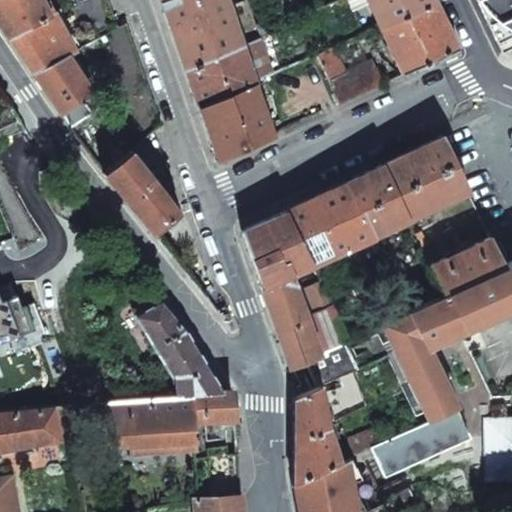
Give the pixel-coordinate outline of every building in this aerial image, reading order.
[(0,0),(0,25),(8,38),(49,14),(42,0),(0,0)] [(107,0),(76,0),(91,42),(117,28),(117,27),(107,0)] [(224,0),(159,0),(171,32),(184,70),(240,44),(224,0)] [(433,0),(365,0),(378,26),(434,0),(433,0)] [(434,0),(378,26),(403,75),(459,51),(434,0)] [(511,0),(476,0),(501,53),(511,48),(511,0)] [(49,14),(8,38),(33,73),(67,56),(75,52),(54,11),(49,14)] [(267,25),(260,28),(263,34),(269,31),(267,25)] [(240,44),(244,58),(263,51),(257,36),(240,44)] [(240,44),(184,70),(190,88),(197,107),(253,82),(271,74),(263,51),(244,58),(240,44)] [(332,47),(317,53),(328,78),(339,105),(382,86),(370,61),(344,73),(332,47)] [(317,53),(280,70),(291,95),(328,78),(317,53)] [(67,56),(33,73),(47,94),(61,114),(83,99),(92,92),(67,56)] [(253,82),(197,107),(206,134),(216,161),(273,136),(271,130),(253,82)] [(83,99),(61,114),(71,128),(91,112),(83,99)] [(87,127),(74,136),(102,172),(113,162),(87,127)] [(153,131),(129,151),(177,212),(181,209),(153,131)] [(380,164),(406,218),(427,208),(466,190),(439,136),(380,164)] [(113,162),(102,172),(152,232),(177,212),(129,151),(129,149),(113,162)] [(344,181),(370,235),(406,218),(380,164),(344,181)] [(283,209),(310,263),(364,238),(370,235),(344,181),(283,209)] [(406,218),(413,232),(434,222),(427,208),(406,218)] [(240,230),(260,286),(290,273),(310,263),(283,209),(240,230)] [(414,234),(421,247),(426,245),(419,231),(414,234)] [(364,238),(372,256),(379,252),(370,235),(364,238)] [(429,265),(444,293),(503,266),(491,241),(489,237),(429,265)] [(511,261),(503,266),(444,293),(407,310),(421,339),(425,348),(428,347),(511,307),(511,261)] [(260,286),(289,367),(305,358),(318,352),(305,315),(290,273),(260,286)] [(305,315),(318,352),(342,341),(350,337),(341,322),(319,280),(304,287),(314,311),(305,315)] [(0,340),(29,329),(21,309),(15,294),(0,299),(0,340)] [(133,314),(137,318),(153,304),(150,300),(133,314)] [(137,318),(174,378),(174,385),(217,382),(200,354),(183,327),(160,300),(153,304),(137,318)] [(341,322),(350,337),(380,323),(392,317),(384,302),(341,322)] [(380,323),(394,351),(421,339),(407,310),(392,317),(380,323)] [(455,406),(428,347),(425,348),(421,339),(394,351),(427,420),(455,406)] [(320,385),(356,368),(342,341),(318,352),(305,358),(318,385),(320,385)] [(386,355),(419,423),(427,420),(394,351),(388,354),(386,355)] [(176,395),(192,394),(222,391),(217,382),(174,385),(176,395)] [(292,440),(292,483),(294,481),(296,480),(337,461),(332,440),(328,425),(326,410),(320,385),(318,385),(292,397),(292,440)] [(192,394),(194,422),(234,419),(231,391),(222,391),(192,394)] [(111,402),(112,441),(130,440),(195,435),(194,422),(192,394),(176,395),(111,402)] [(53,403),(60,437),(74,435),(69,402),(53,403)] [(0,450),(60,439),(60,437),(53,403),(0,409),(0,450)] [(376,443),(369,446),(384,476),(469,436),(455,406),(427,420),(419,423),(376,443)] [(328,425),(332,440),(340,437),(335,425),(332,409),(326,410),(328,425)] [(511,417),(484,418),(485,482),(511,481),(511,417)] [(343,443),(349,456),(369,446),(376,443),(371,432),(343,443)] [(195,435),(130,440),(131,454),(196,449),(195,435)] [(208,457),(211,486),(240,484),(237,454),(208,457)] [(366,488),(349,456),(337,461),(296,480),(303,494),(297,497),(298,511),(366,511),(357,493),(366,488)] [(20,511),(13,473),(0,475),(0,511),(20,511)] [(192,498),(194,511),(242,511),(240,494),(192,498)]
